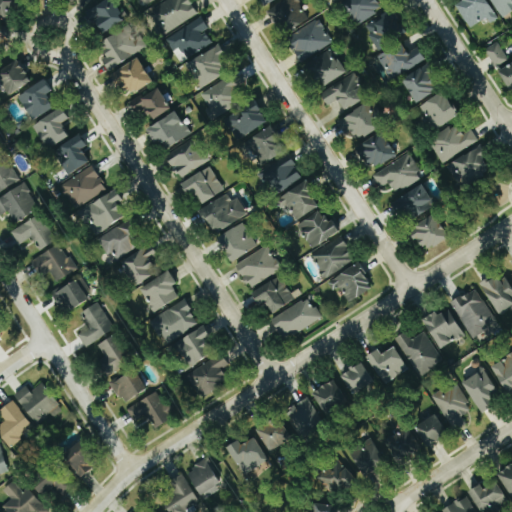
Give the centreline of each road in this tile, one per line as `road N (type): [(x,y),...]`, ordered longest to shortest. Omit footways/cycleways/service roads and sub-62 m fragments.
road 1 (residential): [(90,511),(130,471),(511,222)]
road 2 (residential): [(272,379),(62,54)]
road 3 (residential): [(410,290),(223,0)]
road 4 (residential): [(0,272),(130,471)]
road 5 (residential): [(511,140),(423,0)]
road 6 (residential): [(511,427),(381,511)]
road 7 (residential): [(62,54),(69,26),(56,17),(41,20),(34,47),(47,57),(62,54)]
